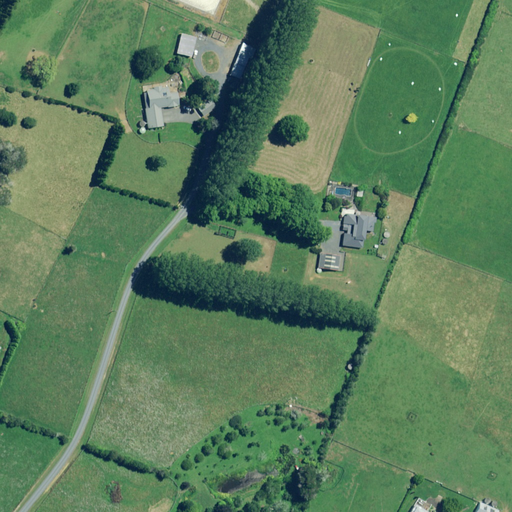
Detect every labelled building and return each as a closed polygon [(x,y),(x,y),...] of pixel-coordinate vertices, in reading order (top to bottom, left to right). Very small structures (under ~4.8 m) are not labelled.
[(233,80),(237,81),(238,79),(240,80),(249,58),(237,53),(228,75),(234,77),(233,80)] [(167,93),(166,86),(152,87),(152,89),(144,90),(145,92),(143,92),(146,128),(161,126),(159,107),(177,106),(176,92),(167,93)] [(208,102),(206,100),(193,109),(200,118),(214,107),(210,101),(208,102)] [(343,216),(342,225),(344,226),(343,230),(346,230),(345,233),(347,234),(347,236),(344,235),(342,245),(361,248),(364,230),(372,231),(374,218),(345,213),(345,216),(343,216)] [(339,256),(319,253),(317,268),(337,270),(339,256)] [(496,511),(497,510),(479,502),(474,511),(496,511)]
